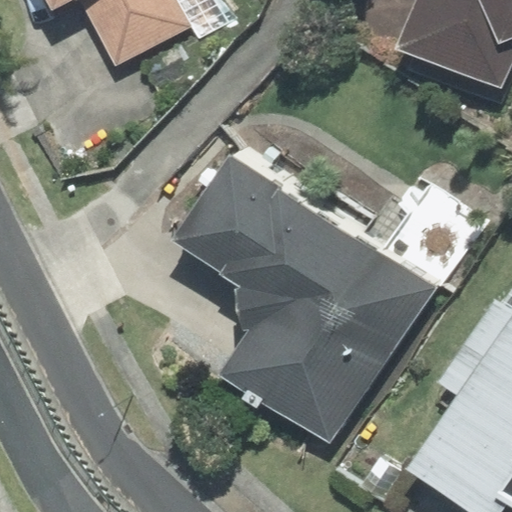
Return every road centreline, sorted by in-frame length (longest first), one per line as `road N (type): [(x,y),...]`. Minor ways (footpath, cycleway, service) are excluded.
road 1 (residential): [(0,240),(91,422),(122,469),(166,511)]
road 2 (residential): [(73,511),(40,471),(0,390)]
